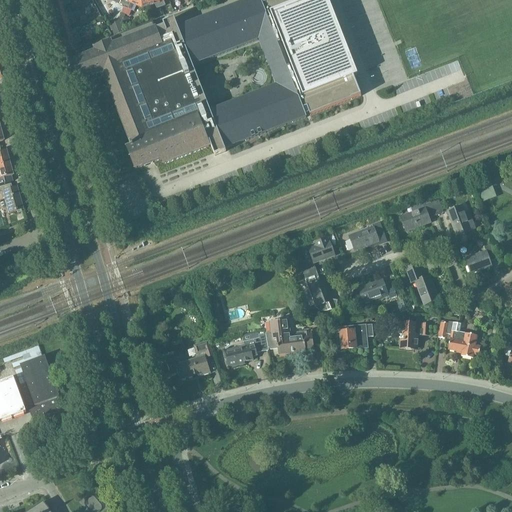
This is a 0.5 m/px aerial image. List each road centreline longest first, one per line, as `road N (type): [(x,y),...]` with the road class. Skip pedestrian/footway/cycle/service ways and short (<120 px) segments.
road 1 (tertiary): [(7,0),(148,511)]
road 2 (tertiary): [(160,511),(22,0)]
road 3 (residential): [(511,399),(370,382),(300,386),(204,409),(176,443),(191,511)]
road 4 (residential): [(349,269),(437,246),(470,294),(511,277)]
road 5 (residential): [(0,249),(35,233),(0,91)]
